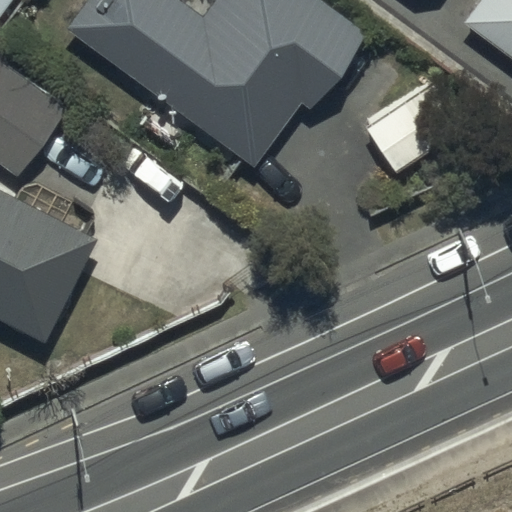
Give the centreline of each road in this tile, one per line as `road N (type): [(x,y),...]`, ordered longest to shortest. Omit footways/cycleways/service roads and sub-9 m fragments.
road 1 (primary): [(8,511),(511,282)]
road 2 (primary): [(511,371),(205,511)]
